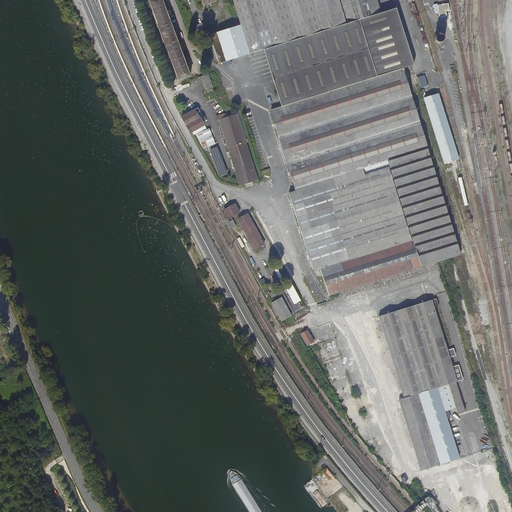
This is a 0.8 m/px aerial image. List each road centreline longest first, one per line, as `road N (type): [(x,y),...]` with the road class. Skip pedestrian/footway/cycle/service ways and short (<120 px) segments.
road 1 (secondary): [(387,511),(300,405),(249,326),(84,0)]
road 2 (unclassified): [(129,0),(164,93),(213,181),(251,199),(317,311),(342,323),(373,385)]
road 3 (residential): [(0,298),(96,511)]
